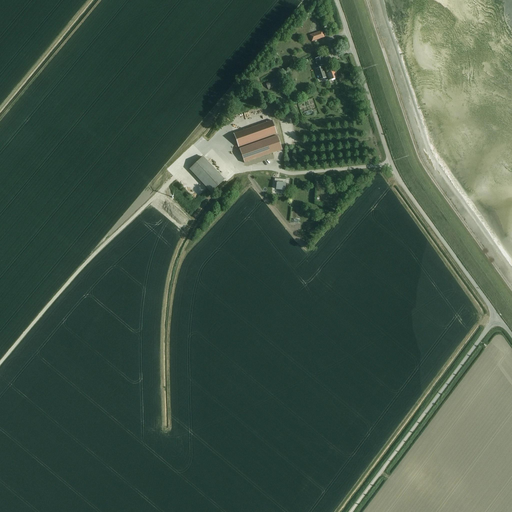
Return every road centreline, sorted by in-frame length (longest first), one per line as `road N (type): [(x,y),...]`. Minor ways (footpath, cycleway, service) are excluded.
road 1 (unclassified): [(495,320),(395,178),(337,0)]
road 2 (unclassified): [(350,511),(495,320)]
